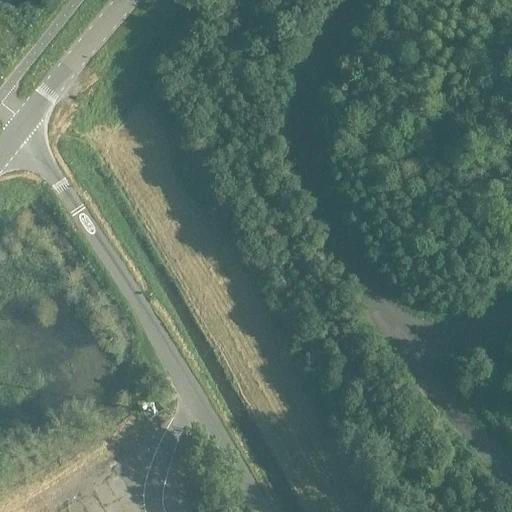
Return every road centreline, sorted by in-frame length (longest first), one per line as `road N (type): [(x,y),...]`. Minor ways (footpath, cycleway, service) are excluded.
road 1 (tertiary): [(262,511),(22,125)]
road 2 (tertiary): [(126,0),(22,125)]
